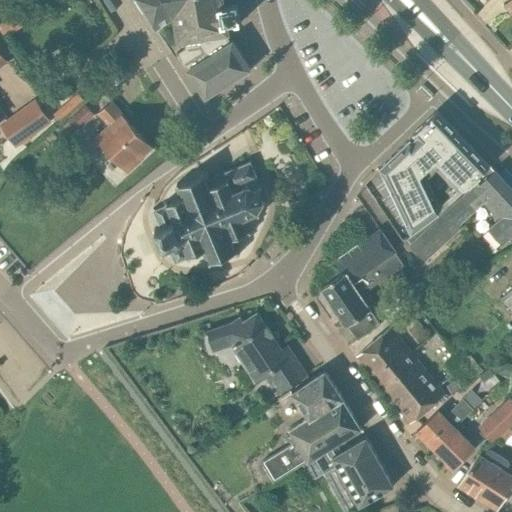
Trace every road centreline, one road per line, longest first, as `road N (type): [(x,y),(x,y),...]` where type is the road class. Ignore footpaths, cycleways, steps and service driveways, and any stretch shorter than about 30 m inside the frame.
road 1 (residential): [(0,287),(59,353),(278,278)]
road 2 (unclassified): [(435,493),(278,278)]
road 3 (residential): [(294,73),(210,134),(119,0)]
road 4 (primary): [(511,107),(407,0)]
road 5 (residential): [(278,278),(355,164)]
